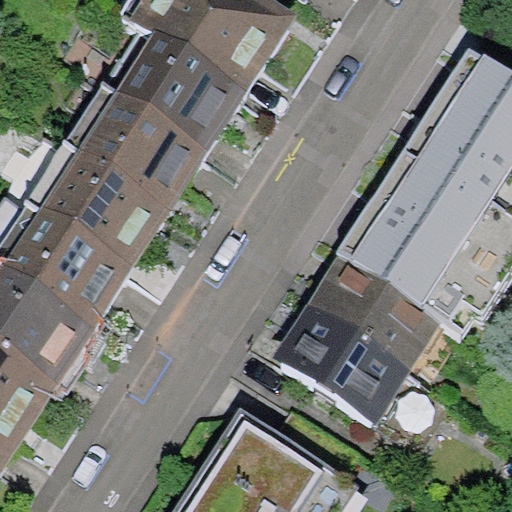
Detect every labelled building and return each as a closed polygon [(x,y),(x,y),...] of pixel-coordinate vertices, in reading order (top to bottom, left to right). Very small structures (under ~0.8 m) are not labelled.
[(150,0),(157,4),(135,37),(139,40),(240,105),(250,90),(288,32),(237,0),(150,0)] [(101,98),(202,164),(210,152),(240,105),(139,40),(101,98)] [(397,176),(338,267),(346,272),(435,330),(447,338),(511,237),(511,93),(468,65),(397,176)] [(202,164),(101,98),(63,157),(165,223),(173,209),(202,164)] [(63,157),(42,144),(17,174),(5,202),(25,216),(126,282),(136,267),(165,223),(63,157)] [(126,282),(25,216),(0,255),(0,283),(88,340),(98,325),(126,282)] [(323,295),(308,318),(403,380),(435,330),(346,272),(337,287),(329,299),(323,295)] [(88,340),(0,283),(0,366),(50,399),(60,384),(88,340)] [(403,380),(308,318),(293,342),(299,346),(291,359),(281,373),(370,431),(403,380)] [(0,476),(14,455),(50,399),(0,366),(0,476)] [(322,511),(340,486),(239,421),(179,511),(322,511)]
